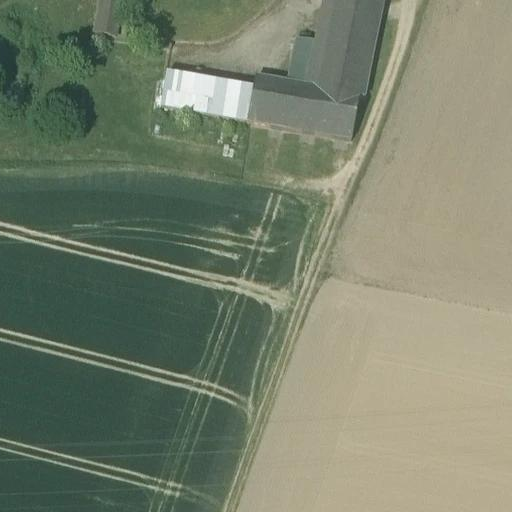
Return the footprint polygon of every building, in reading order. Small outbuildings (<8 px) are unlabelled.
[(100,0),(93,45),(113,48),(121,0),(117,0),(100,0)] [(381,21),(385,2),(374,0),(334,0),(331,12),(381,21)] [(365,102),(381,21),(331,12),(324,48),(315,92),(291,87),(256,81),(254,93),(256,94),(250,127),(351,145),(359,101),(365,102)] [(300,43),(291,87),(315,92),(324,48),(300,43)] [(184,115),(190,82),(167,78),(163,112),(184,115)] [(184,115),(250,127),(256,94),(254,93),(190,82),(184,115)]
